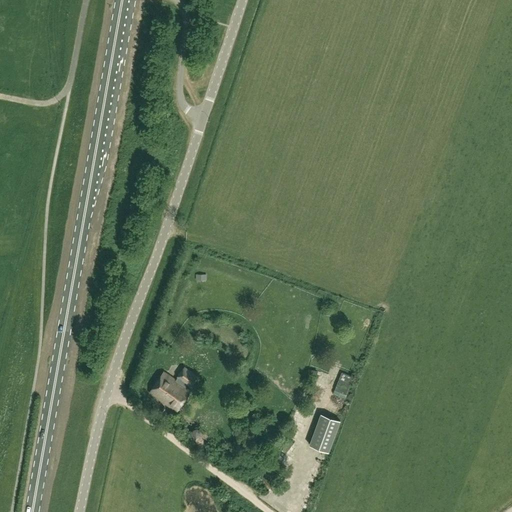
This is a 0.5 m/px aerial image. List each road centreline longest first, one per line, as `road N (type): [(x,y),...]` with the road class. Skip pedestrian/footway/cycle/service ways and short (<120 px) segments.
road 1 (primary): [(31,511),(122,0)]
road 2 (unclassified): [(108,388),(201,120)]
road 3 (unclassified): [(108,388),(270,511)]
road 4 (unclassified): [(177,0),(186,16),(179,94),(201,120)]
road 5 (unclassified): [(201,120),(247,0)]
road 6 (unclassified): [(79,511),(108,388)]
